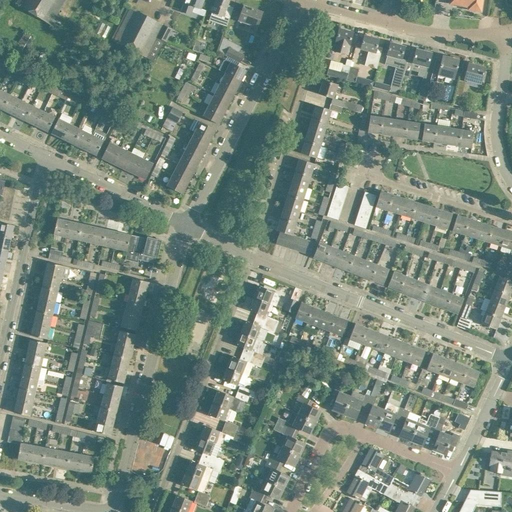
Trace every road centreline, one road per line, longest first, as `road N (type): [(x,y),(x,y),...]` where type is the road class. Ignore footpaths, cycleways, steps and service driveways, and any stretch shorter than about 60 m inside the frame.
road 1 (residential): [(111,508),(185,225)]
road 2 (residential): [(510,361),(251,258)]
road 3 (residential): [(151,511),(251,258)]
road 4 (residential): [(251,258),(330,7)]
road 5 (residential): [(185,225),(302,0)]
road 6 (residential): [(0,356),(48,158)]
road 7 (residential): [(511,211),(496,216),(371,175),(374,142)]
road 8 (residential): [(511,184),(495,135),(504,31)]
road 9 (residential): [(185,225),(48,158)]
road 10 (residential): [(364,434),(330,430),(289,511)]
road 11 (residential): [(457,471),(510,361)]
